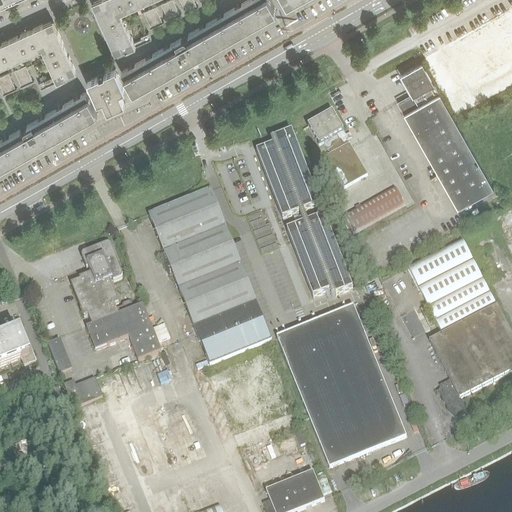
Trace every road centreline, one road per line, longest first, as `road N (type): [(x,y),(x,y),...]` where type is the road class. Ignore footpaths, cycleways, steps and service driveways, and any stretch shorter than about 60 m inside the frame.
road 1 (secondary): [(0,214),(375,0)]
road 2 (residential): [(0,176),(284,16)]
road 3 (residential): [(368,511),(511,437)]
